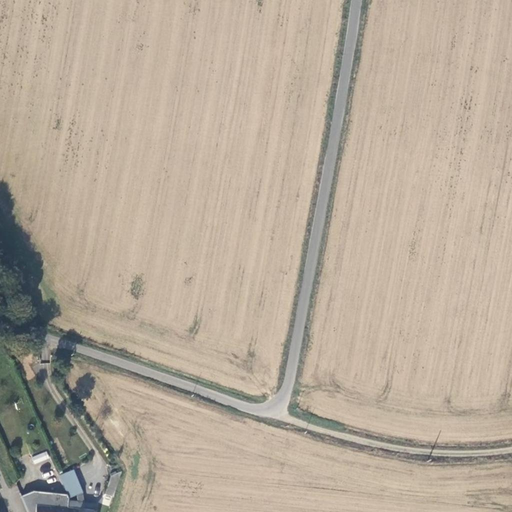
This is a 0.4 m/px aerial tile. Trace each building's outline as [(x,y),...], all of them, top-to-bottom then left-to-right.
[(48,452),(33,458),(36,464),(50,458),(48,452)] [(72,471),(59,477),(68,500),(82,494),(72,471)] [(115,498),(123,472),(112,477),(106,496),(115,498)] [(66,511),(68,502),(22,497),(27,511),(66,511)] [(68,502),(66,511),(96,511),(97,505),(96,505),(68,502)]
